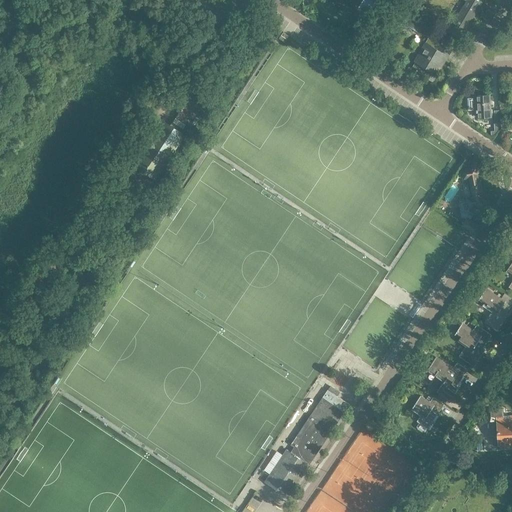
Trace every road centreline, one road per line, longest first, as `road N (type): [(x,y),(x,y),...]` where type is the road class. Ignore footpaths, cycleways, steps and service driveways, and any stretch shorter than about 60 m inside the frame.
road 1 (residential): [(297,511),(511,193)]
road 2 (residential): [(437,113),(282,10)]
road 3 (residential): [(426,460),(511,337)]
